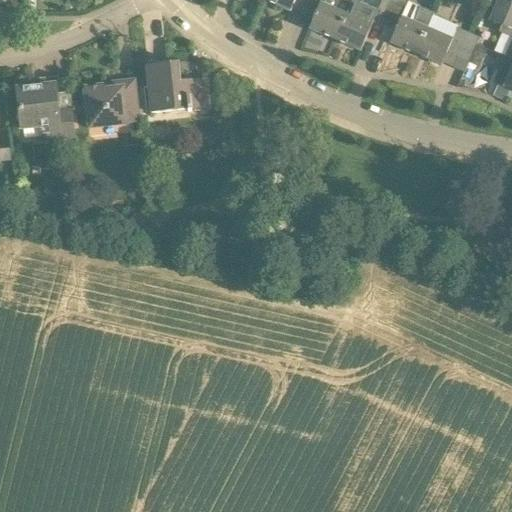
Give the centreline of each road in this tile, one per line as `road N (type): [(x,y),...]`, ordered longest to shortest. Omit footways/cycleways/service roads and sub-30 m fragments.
road 1 (residential): [(511,152),(398,132),(327,109),(243,67),(171,0)]
road 2 (residential): [(144,0),(25,62),(0,65)]
